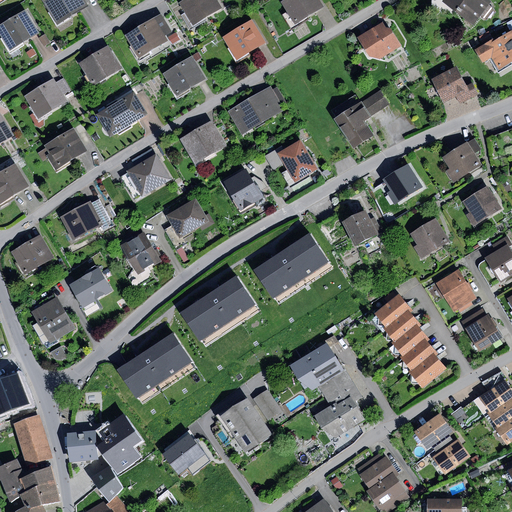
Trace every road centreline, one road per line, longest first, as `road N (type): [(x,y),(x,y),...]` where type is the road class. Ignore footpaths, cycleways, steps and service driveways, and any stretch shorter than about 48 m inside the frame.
road 1 (residential): [(46,392),(220,250),(397,150),(511,104)]
road 2 (residential): [(0,240),(118,159),(389,0)]
road 3 (residential): [(511,358),(380,431),(267,511)]
road 4 (residential): [(155,0),(0,92)]
road 5 (tertiary): [(68,511),(46,392)]
